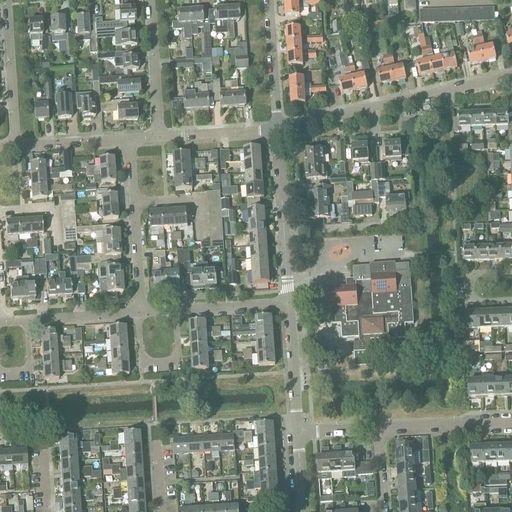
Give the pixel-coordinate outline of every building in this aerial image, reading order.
[(346,13),(344,0),(323,0),(324,4),(330,4),(330,1),(333,1),(339,0),(340,14),(346,13)] [(403,0),(404,9),(415,8),(414,0),(403,0)] [(307,7),(314,6),(314,3),(312,3),(312,1),(305,1),(305,4),(285,5),(285,18),(300,17),(300,10),(308,9),(307,7)] [(227,9),(228,34),(229,40),(235,40),(234,22),(239,22),(238,8),(227,9)] [(216,35),(228,34),(227,9),(214,10),(214,11),(208,12),(209,24),(215,24),(216,35)] [(95,31),(117,30),(128,29),(127,23),(135,23),(134,10),(120,11),(120,24),(103,25),(102,20),(95,20),(95,27),(95,31)] [(189,11),(191,36),(199,36),(198,28),(203,28),(203,24),(202,10),(189,11)] [(192,40),(191,36),(189,11),(177,12),(178,26),(172,26),(173,31),(184,30),(185,41),(192,40)] [(88,18),(77,18),(78,43),(89,42),(89,55),(96,54),(95,27),(89,27),(88,18)] [(63,40),(63,35),(64,35),(63,19),(50,20),(51,35),(59,35),(59,40),(63,40)] [(43,38),(43,36),(42,20),(29,21),(30,43),(43,42),(43,52),(49,52),(48,37),(43,38)] [(457,36),(465,34),(463,24),(454,24),(457,36)] [(410,25),(402,26),(404,41),(412,40),(410,25)] [(287,43),(301,41),(300,29),(286,30),(287,43)] [(114,48),(137,47),(136,34),(117,35),(114,36),(114,48)] [(427,56),(426,49),(424,43),(423,39),(419,40),(422,57),(427,56)] [(288,55),(302,54),(301,41),(287,43),(288,55)] [(223,56),(239,52),(238,47),(221,51),(223,56)] [(480,50),(483,63),(496,60),(493,47),(480,50)] [(230,59),(247,58),(247,48),(240,49),(240,54),(229,55),(230,59)] [(471,66),(483,63),(480,50),(468,53),(471,66)] [(125,59),(124,53),(97,55),(97,61),(114,60),(115,69),(123,69),(123,72),(138,71),(137,59),(125,59)] [(302,54),(288,55),(289,68),(303,67),(302,54)] [(350,73),(348,66),(345,54),(338,55),(341,68),(343,67),(345,74),(350,73)] [(442,58),(445,72),(458,69),(455,56),(442,58)] [(247,58),(230,59),(230,70),(248,69),(247,58)] [(432,75),(445,72),(442,58),(428,62),(432,75)] [(220,67),(220,59),(217,60),(211,60),(212,68),(220,67)] [(203,82),(213,81),(212,68),(211,60),(202,61),(203,82)] [(194,68),(193,61),(187,62),(180,62),(181,69),(194,68)] [(420,78),(432,75),(428,62),(417,64),(420,78)] [(390,70),(393,84),(407,81),(404,67),(390,70)] [(381,87),(393,84),(390,70),(378,73),(381,87)] [(351,79),(354,92),(368,89),(365,76),(351,79)] [(291,92),(305,91),(304,79),(290,80),(291,92)] [(343,95),(354,92),(351,79),(340,82),(343,95)] [(232,90),(231,82),(224,83),(225,96),(219,96),(218,81),(213,81),(213,86),(214,97),(214,103),(220,102),(220,109),(233,109),(232,95),(231,90),(232,90)] [(34,100),(35,122),(48,121),(47,102),(51,101),(50,82),(46,82),(47,99),(34,100)] [(232,95),(233,109),(245,108),(251,107),(250,94),(244,95),(237,95),(237,82),(231,82),(232,90),(231,90),(232,95)] [(116,96),(139,94),(138,83),(123,84),(115,84),(116,96)] [(214,97),(213,86),(201,87),(201,84),(195,85),(196,111),(202,111),(202,112),(208,112),(208,110),(207,97),(214,97)] [(191,111),(196,111),(195,85),(189,85),(190,93),(182,93),(183,99),(184,112),(185,112),(185,113),(191,113),(191,111)] [(71,119),(70,109),(76,109),(74,87),(68,88),(69,98),(54,100),(54,106),(57,106),(58,120),(71,119)] [(310,97),(310,94),(310,91),(305,91),(291,92),(292,105),(306,104),(305,97),(310,97)] [(91,118),(95,118),(94,101),(82,102),(82,95),(76,96),(77,111),(81,110),(82,118),(83,118),(83,120),(91,119),(91,118)] [(122,108),(122,102),(100,104),(101,114),(117,113),(117,122),(120,122),(137,121),(136,107),(122,108)] [(483,128),(496,128),(495,113),(483,114),(483,128)] [(508,126),(508,120),(508,113),(495,113),(496,128),(508,127),(508,126)] [(458,129),(471,129),(470,114),(457,115),(457,120),(453,120),(454,134),(458,134),(458,129)] [(471,129),(483,128),(483,114),(470,114),(471,129)] [(394,144),(393,141),(384,142),(385,151),(382,151),(382,156),(385,156),(386,162),(401,161),(400,143),(394,144)] [(368,163),(367,143),(359,144),(359,147),(352,147),(352,161),(360,161),(360,164),(368,163)] [(306,165),(323,164),(322,148),(304,149),(306,165)] [(245,163),(262,162),(261,149),(244,150),(245,163)] [(190,154),(174,155),(174,166),(191,165),(190,154)] [(86,173),(115,171),(114,158),(99,159),(100,167),(86,168),(86,173)] [(246,175),(263,174),(262,162),(245,163),(246,175)] [(58,174),(60,174),(60,170),(52,170),(52,169),(45,170),(44,163),(30,164),(31,176),(45,175),(53,175),(58,174)] [(323,164),(306,165),(306,180),(325,179),(323,164)] [(191,165),(174,166),(175,179),(191,178),(191,165)] [(115,171),(86,173),(87,178),(100,177),(101,184),(116,183),(115,171)] [(247,187),(264,186),(263,174),(246,175),(247,187)] [(32,189),(46,188),(45,175),(31,176),(32,189)] [(330,185),(346,184),(346,177),(346,175),(337,175),(337,178),(330,178),(330,185)] [(211,176),(191,178),(175,179),(176,191),(192,190),(192,183),(212,181),(211,176)] [(410,208),(409,194),(389,195),(388,184),(377,185),(377,189),(378,199),(384,198),(385,210),(387,209),(388,221),(406,220),(406,208),(410,208)] [(71,186),(46,188),(32,189),(32,201),(47,200),(46,192),(71,191),(71,186)] [(264,186),(247,187),(248,206),(244,206),(244,211),(248,211),(260,210),(259,199),(265,199),(264,186)] [(307,206),(329,205),(328,192),(331,192),(331,187),(322,187),(322,192),(307,193),(308,202),(306,202),(307,206)] [(347,194),(347,198),(348,203),(354,203),(355,209),(353,209),(353,218),(371,217),(371,205),(378,204),(378,199),(377,189),(371,190),(371,192),(347,194)] [(207,195),(208,202),(221,202),(221,200),(221,194),(207,195)] [(103,209),(117,208),(117,195),(97,196),(97,203),(102,203),(103,209)] [(228,199),(221,200),(221,202),(222,209),(222,212),(229,211),(228,199)] [(61,203),(64,245),(77,245),(73,202),(61,203)] [(208,202),(208,210),(222,209),(221,202),(208,202)] [(348,204),(341,204),(342,211),(339,211),(339,217),(349,216),(348,204)] [(329,205),(307,206),(307,211),(308,211),(309,219),(330,218),(329,205)] [(117,208),(103,209),(103,221),(118,220),(117,208)] [(208,210),(208,217),(222,216),(222,213),(222,212),(222,209),(208,210)] [(249,224),(266,222),(265,210),(260,210),(248,211),(249,224)] [(175,212),(175,229),(188,228),(187,211),(175,212)] [(174,212),(162,213),(163,229),(175,229),(174,212)] [(162,213),(150,213),(151,230),(163,229),(162,213)] [(222,216),(223,223),(223,225),(228,225),(234,224),(233,213),(227,213),(222,213),(222,216)] [(31,221),(32,236),(43,235),(42,220),(31,221)] [(26,236),(32,236),(31,221),(18,222),(19,237),(20,243),(26,242),(26,236)] [(6,237),(19,237),(18,222),(5,223),(6,237)] [(250,235),(267,234),(266,222),(249,224),(250,235)] [(96,246),(104,245),(120,244),(119,232),(103,233),(104,240),(95,241),(96,246)] [(251,248),(268,247),(267,234),(250,235),(251,248)] [(224,241),(211,242),(211,249),(219,249),(220,255),(225,255),(224,249),(224,242),(224,241)] [(120,244),(104,245),(104,255),(95,255),(95,258),(91,258),(91,257),(75,258),(76,265),(90,264),(105,263),(113,263),(113,258),(121,257),(120,244)] [(64,254),(77,253),(77,245),(64,245),(64,254)] [(251,259),(268,258),(268,247),(251,248),(251,259)] [(511,247),(500,248),(500,262),(511,261),(511,247)] [(476,263),(488,262),(487,248),(475,249),(476,263)] [(488,262),(500,262),(500,248),(487,248),(488,262)] [(463,263),(476,263),(475,249),(462,249),(463,263)] [(168,290),(166,264),(165,252),(152,253),(153,261),(160,261),(161,275),(154,275),(155,291),(168,290)] [(69,259),(70,274),(71,274),(71,282),(66,282),(65,275),(59,275),(59,283),(60,297),(65,297),(65,299),(71,299),(71,297),(72,296),(72,290),(78,289),(77,284),(76,273),(76,265),(75,258),(69,259)] [(252,272),(269,271),(268,258),(251,259),(252,272)] [(113,263),(105,263),(106,277),(99,277),(99,282),(107,282),(122,281),(122,268),(113,269),(113,263)] [(90,264),(76,265),(76,273),(90,272),(90,264)] [(166,264),(168,290),(180,289),(179,274),(171,274),(171,264),(166,264)] [(370,267),(353,268),(354,284),(355,283),(356,287),(321,289),(322,308),(331,308),(332,326),(341,326),(342,340),(358,339),(359,354),(354,354),(354,368),(372,367),(371,359),(386,358),(384,340),(387,340),(387,341),(406,340),(405,326),(414,325),(410,265),(396,266),(395,264),(370,265),(370,267)] [(205,288),(203,272),(203,265),(191,266),(192,289),(205,288)] [(203,272),(205,288),(217,287),(216,281),(223,280),(222,270),(203,272)] [(269,271),(252,272),(253,285),(270,284),(269,271)] [(11,301),(23,300),(22,278),(15,279),(16,285),(10,286),(11,301)] [(22,278),(23,300),(36,299),(34,284),(28,284),(28,278),(22,278)] [(107,282),(99,282),(100,297),(108,296),(108,294),(123,293),(122,281),(107,282)] [(48,298),(60,297),(59,283),(47,283),(48,298)] [(77,284),(78,289),(78,295),(86,294),(85,283),(77,284)] [(492,330),(505,329),(504,311),(491,312),(492,330)] [(466,331),(479,330),(478,312),(465,313),(466,331)] [(479,330),(492,330),(491,312),(478,312),(479,330)] [(256,331),(273,330),(272,318),(255,319),(256,326),(241,327),(240,320),(232,320),(233,333),(241,332),(256,331)] [(190,336),(206,334),(206,322),(189,323),(190,336)] [(110,341),(126,340),(125,328),(109,329),(110,341)] [(257,343),(274,342),(273,330),(256,331),(257,336),(257,343)] [(55,332),(40,333),(41,345),(62,344),(61,338),(56,338),(55,332)] [(191,347),(207,346),(206,334),(190,336),(191,347)] [(111,353),(127,352),(126,340),(110,341),(111,353)] [(258,355),(274,353),(274,342),(257,343),(258,355)] [(42,358),(57,357),(56,344),(41,345),(42,358)] [(192,359),(208,358),(208,353),(207,346),(191,347),(192,359)] [(111,364),(128,363),(127,352),(111,353),(111,364)] [(274,353),(258,355),(259,367),(275,366),(274,353)] [(43,369),(58,368),(57,363),(57,357),(42,358),(43,369)] [(208,358),(192,359),(193,371),(209,370),(208,358)] [(128,363),(111,364),(112,377),(128,376),(128,363)] [(58,368),(43,369),(44,381),(58,380),(58,373),(58,368)] [(482,398),(494,398),(494,380),(481,381),(482,398)] [(494,398),(507,397),(507,380),(494,380),(494,398)] [(469,399),(482,398),(481,381),(468,381),(469,399)] [(257,438),(274,436),(273,424),(256,425),(257,438)] [(124,447),(140,445),(139,433),(123,435),(124,447)] [(218,434),(218,437),(219,453),(234,452),(233,436),(223,437),(223,434),(218,434)] [(219,453),(218,437),(208,438),(208,435),(203,435),(203,438),(204,454),(219,453)] [(204,454),(203,438),(193,438),(193,436),(188,436),(188,439),(189,455),(204,454)] [(258,450),(275,448),(274,436),(257,438),(258,450)] [(59,451),(75,450),(74,437),(58,438),(59,451)] [(189,455),(188,439),(178,440),(177,437),(169,437),(169,443),(173,443),(174,456),(189,455)] [(124,459),(141,458),(140,445),(124,447),(124,459)] [(484,465),(497,464),(496,446),(483,447),(484,465)] [(497,464),(510,464),(509,446),(496,446),(497,464)] [(10,448),(11,451),(12,467),(27,466),(26,450),(16,450),(15,447),(10,448)] [(361,477),(360,464),(354,465),(353,456),(352,456),(352,447),(348,447),(348,456),(341,456),(342,474),(342,478),(361,477)] [(472,465),(484,465),(483,447),(471,447),(472,465)] [(0,467),(12,467),(11,451),(0,452),(0,448),(0,467)] [(259,461),(276,460),(275,448),(258,450),(259,461)] [(342,474),(341,456),(340,448),(335,448),(336,457),(328,457),(329,475),(342,474)] [(329,475),(328,457),(328,449),(323,449),(323,458),(317,458),(318,475),(329,475)] [(60,463),(76,462),(75,450),(59,451),(60,463)] [(412,452),(395,454),(396,467),(413,466),(412,452)] [(125,470),(142,469),(141,458),(124,459),(125,470)] [(260,473),(276,472),(276,460),(259,461),(260,473)] [(61,474),(77,473),(76,462),(60,463),(61,474)] [(397,479),(414,478),(413,466),(396,467),(397,479)] [(126,483),(143,482),(142,469),(125,470),(126,483)] [(261,486),(277,485),(276,472),(260,473),(261,486)] [(62,487),(78,486),(77,473),(61,474),(62,487)] [(398,492),(415,491),(414,478),(397,479),(398,492)] [(127,495),(143,494),(143,482),(126,483),(127,495)] [(261,497),(278,496),(277,485),(261,486),(256,486),(247,487),(247,491),(261,491),(261,497)] [(62,499),(78,498),(78,486),(62,487),(62,499)] [(399,504),(416,503),(415,491),(398,492),(399,504)] [(128,507),(144,506),(143,494),(127,495),(128,507)] [(278,496),(261,497),(262,510),(279,509),(278,496)] [(63,511),(79,510),(78,498),(62,499),(63,511)] [(399,511),(416,511),(416,503),(399,504),(399,511)]
